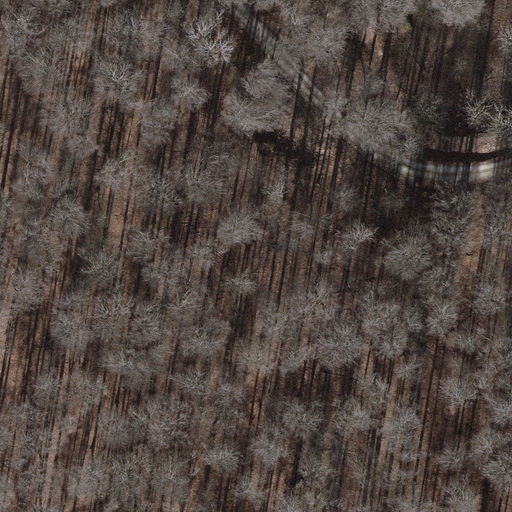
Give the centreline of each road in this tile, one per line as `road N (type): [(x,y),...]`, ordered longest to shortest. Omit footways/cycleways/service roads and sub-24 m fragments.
road 1 (track): [(511,165),(488,173),(413,163),(255,42),(186,0)]
road 2 (track): [(360,0),(413,163)]
